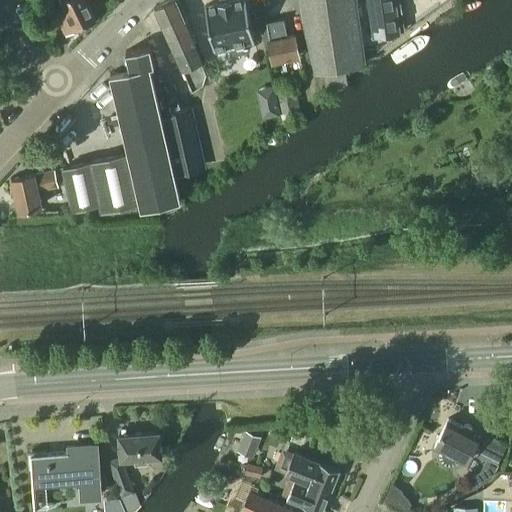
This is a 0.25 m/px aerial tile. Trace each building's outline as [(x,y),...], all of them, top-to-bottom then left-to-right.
[(61,0),(62,0),(60,1),(63,8),(59,10),(61,14),(57,16),(66,35),(96,22),(85,0),(61,0)] [(206,73),(197,52),(194,44),(195,42),(194,39),(176,0),(171,0),(155,8),(187,77),(193,90),(202,84),(206,73)] [(250,0),(223,0),(211,3),(221,49),(228,48),(231,47),(231,51),(234,53),(238,54),(246,53),(250,50),(251,46),(256,45),(256,47),(261,46),(250,0)] [(365,62),(356,0),(298,0),(301,13),(302,13),(314,70),(323,69),(325,87),(342,85),(347,80),(345,65),(365,62)] [(393,0),(368,0),(374,37),(398,33),(393,0)] [(263,28),(262,28),(267,49),(268,56),(271,55),(272,59),(299,53),(295,34),(287,36),(284,20),(263,25),(263,28)] [(164,107),(150,45),(126,51),(130,69),(110,73),(128,152),(63,167),(72,209),(98,203),(99,209),(137,201),(139,207),(177,198),(158,109),(164,107)] [(276,101),(261,104),(264,119),(279,115),(276,101)] [(189,108),(163,113),(171,148),(177,174),(202,168),(197,142),(189,108)] [(497,167),(473,166),(472,186),(496,187),(497,167)] [(58,186),(54,169),(12,179),(15,195),(14,195),(17,208),(18,207),(19,210),(42,205),(38,190),(58,186)] [(464,425),(448,418),(434,446),(439,449),(438,453),(439,458),(441,461),(445,464),(449,465),(453,465),(457,463),(461,459),(466,462),(480,433),(473,430),(472,427),(471,426),(470,425),(468,424),(466,425),(464,425)] [(345,422),(331,422),(332,442),(345,442),(345,422)] [(246,431),(238,450),(253,456),(261,437),(246,431)] [(134,434),(118,435),(120,456),(120,460),(122,460),(133,459),(135,463),(148,462),(149,457),(161,457),(160,432),(143,433),(134,434)] [(487,437),(476,456),(486,461),(495,466),(506,447),(487,437)] [(67,451),(31,453),(33,482),(80,479),(81,496),(101,495),(97,443),(76,445),(77,457),(68,458),(67,451)] [(282,448),(274,469),(288,475),(330,492),(339,470),(293,452),(293,453),(282,448)] [(262,467),(248,463),(246,473),(260,477),(262,467)] [(126,470),(113,476),(119,490),(127,511),(131,511),(136,510),(141,504),(135,492),(126,470)] [(322,511),(330,492),(288,475),(286,479),(287,480),(281,497),(318,511),(322,511)] [(388,484),(381,497),(393,503),(400,490),(388,484)] [(298,511),(249,491),(240,510),(243,511),(298,511)] [(125,511),(120,498),(108,499),(108,511),(125,511)]
